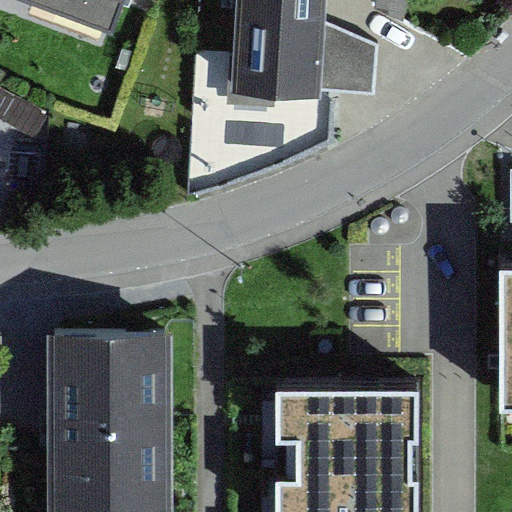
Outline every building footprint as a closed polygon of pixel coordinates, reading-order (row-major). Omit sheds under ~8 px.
[(131,0),(27,0),(120,33),(131,0)] [(235,0),(231,78),(322,83),(326,0),(235,0)] [(511,255),(499,255),(499,395),(511,395),(511,255)] [(174,511),(174,317),(49,317),(49,511),(174,511)] [(415,511),(414,375),(277,376),(278,511),(415,511)]
